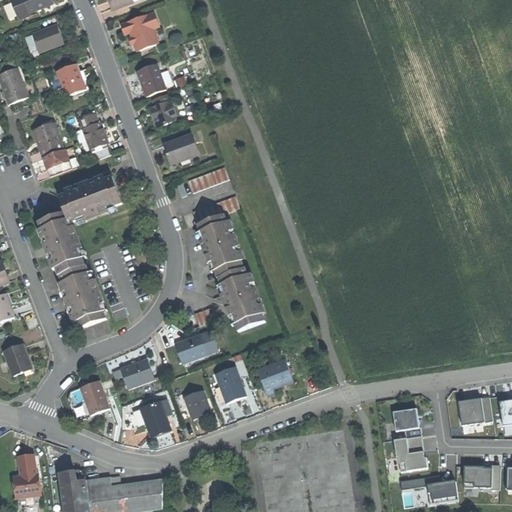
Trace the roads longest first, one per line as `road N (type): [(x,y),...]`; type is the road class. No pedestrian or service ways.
road 1 (residential): [(38,424),(150,463),(349,395),(511,369)]
road 2 (residential): [(63,364),(128,340),(157,316),(175,260),(82,0)]
road 3 (residential): [(63,364),(0,185)]
